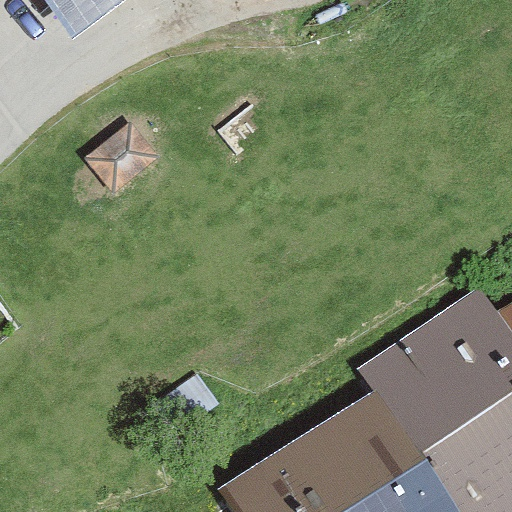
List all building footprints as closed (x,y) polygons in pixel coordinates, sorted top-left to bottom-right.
[(42,0),(72,40),(124,0),(42,0)] [(109,193),(158,158),(134,124),(85,159),(109,193)] [(511,299),(474,323),(511,382),(511,299)] [(353,398),(425,511),(511,511),(511,382),(474,323),(463,307),(343,383),(353,398)] [(211,511),(425,511),(353,398),(200,495),(211,511)]
